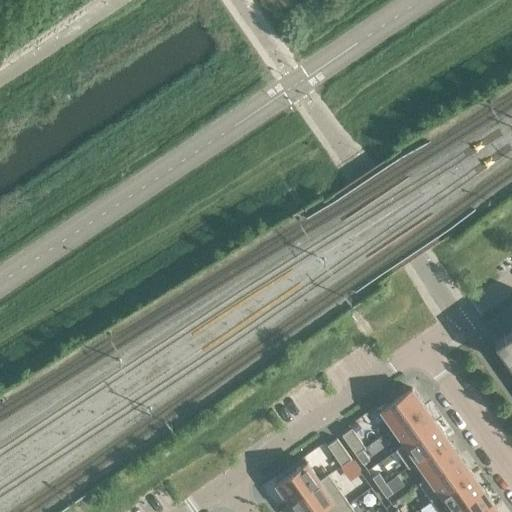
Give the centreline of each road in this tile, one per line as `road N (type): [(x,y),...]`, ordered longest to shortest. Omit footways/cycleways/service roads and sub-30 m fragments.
road 1 (residential): [(226,484),(421,345)]
road 2 (residential): [(421,345),(511,475)]
